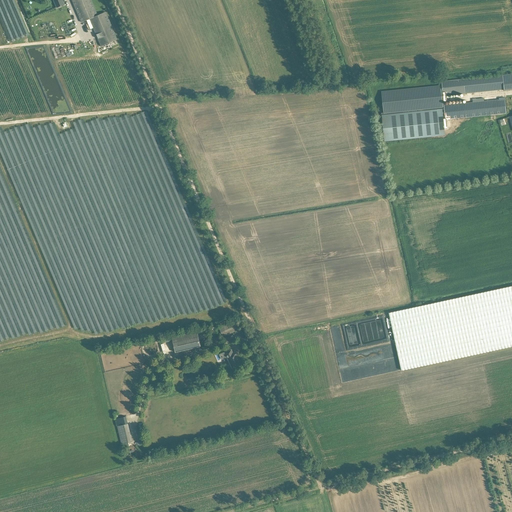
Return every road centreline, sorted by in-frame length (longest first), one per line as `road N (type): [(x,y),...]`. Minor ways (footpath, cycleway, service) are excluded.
road 1 (track): [(320,487),(113,0)]
road 2 (track): [(511,436),(320,487)]
